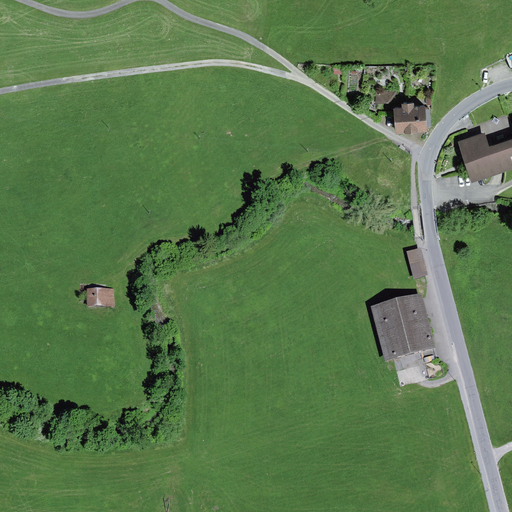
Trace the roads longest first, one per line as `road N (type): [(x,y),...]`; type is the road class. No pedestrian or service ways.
road 1 (tertiary): [(503,511),(432,241),(425,171),(448,122),(511,84)]
road 2 (track): [(396,137),(278,174),(246,191),(231,215),(146,243),(99,284)]
road 3 (track): [(0,93),(221,63),(308,81)]
road 4 (track): [(159,0),(247,37),(429,153)]
